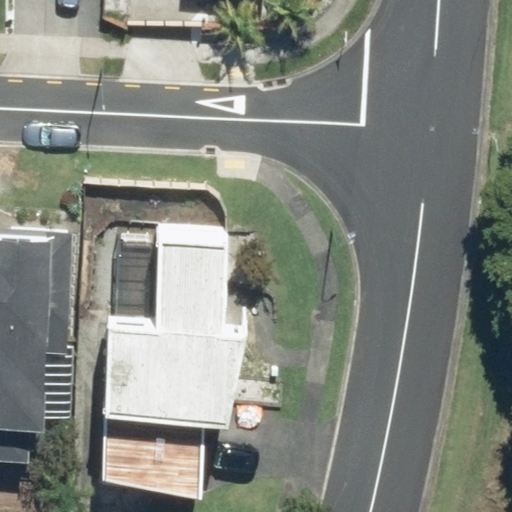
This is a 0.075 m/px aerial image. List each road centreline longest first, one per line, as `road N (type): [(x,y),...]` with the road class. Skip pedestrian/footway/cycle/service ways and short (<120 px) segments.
road 1 (residential): [(0,108),(437,135)]
road 2 (residential): [(367,511),(415,296),(437,135)]
road 3 (residential): [(437,135),(447,0)]
